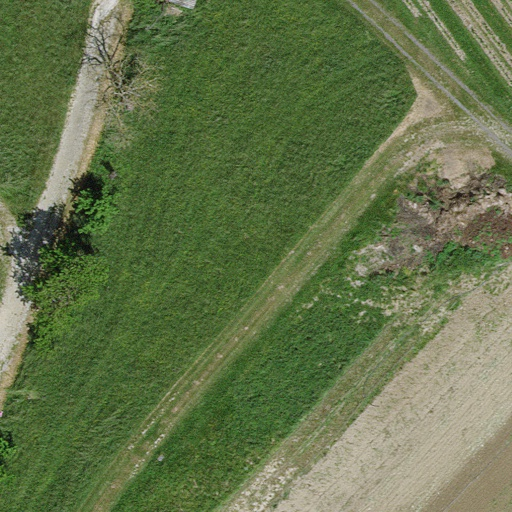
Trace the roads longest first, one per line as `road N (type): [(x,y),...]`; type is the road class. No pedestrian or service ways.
road 1 (track): [(110,0),(69,166),(0,351)]
road 2 (track): [(511,141),(363,0)]
